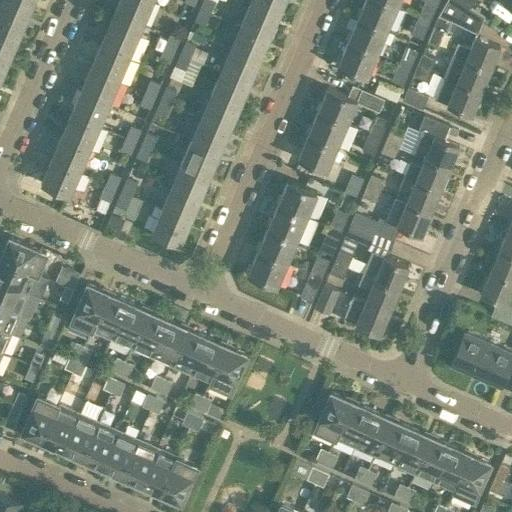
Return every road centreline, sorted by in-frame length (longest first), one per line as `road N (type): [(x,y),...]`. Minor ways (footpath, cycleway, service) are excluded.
road 1 (residential): [(202,293),(325,0)]
road 2 (residential): [(400,381),(511,110)]
road 3 (residential): [(202,293),(0,204)]
road 4 (residential): [(400,381),(202,293)]
road 5 (residential): [(0,161),(69,0)]
road 6 (residential): [(121,511),(0,457)]
road 7 (residential): [(511,430),(400,381)]
